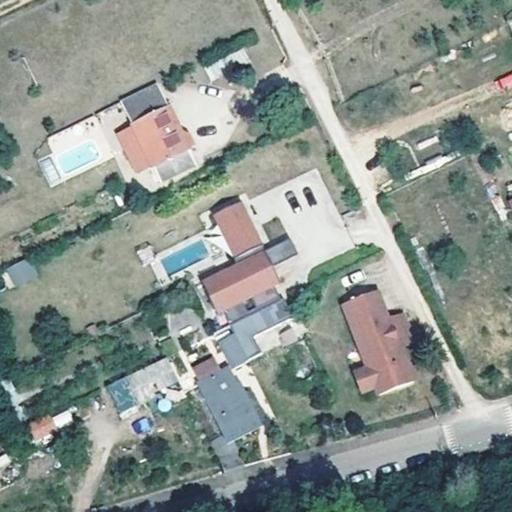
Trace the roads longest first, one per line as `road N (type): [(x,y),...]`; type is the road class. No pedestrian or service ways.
road 1 (track): [(482,428),(273,0)]
road 2 (residential): [(177,511),(511,419)]
